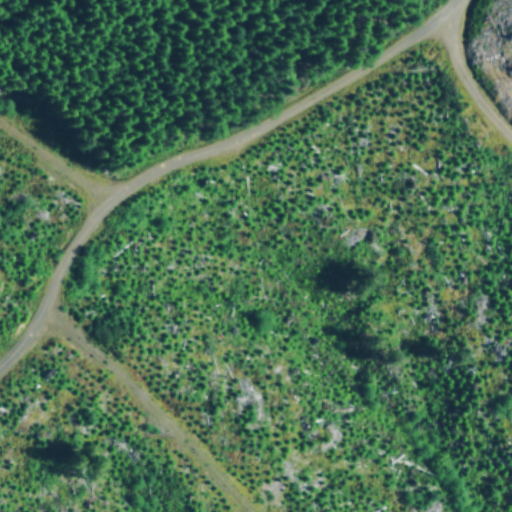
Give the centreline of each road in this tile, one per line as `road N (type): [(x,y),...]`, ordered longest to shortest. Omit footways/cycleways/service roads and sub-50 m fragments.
road 1 (track): [(0,365),(42,325),(58,271),(89,227),(147,175),(233,141),(431,26),(450,0)]
road 2 (track): [(511,120),(431,26)]
